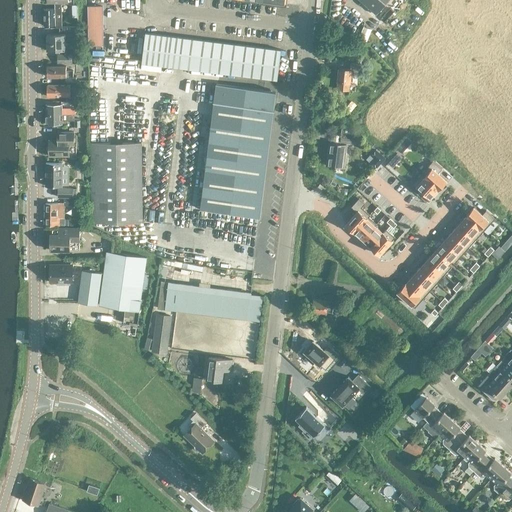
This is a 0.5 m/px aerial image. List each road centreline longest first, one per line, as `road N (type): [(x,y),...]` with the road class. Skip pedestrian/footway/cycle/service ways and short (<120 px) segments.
road 1 (tertiary): [(32,0),(31,381)]
road 2 (residential): [(238,511),(254,489),(290,202)]
road 3 (residential): [(290,202),(319,205),(386,273),(465,188)]
road 4 (residential): [(290,202),(311,28)]
road 5 (unclassified): [(311,28),(152,7),(153,0)]
road 6 (tertiary): [(214,511),(97,410)]
